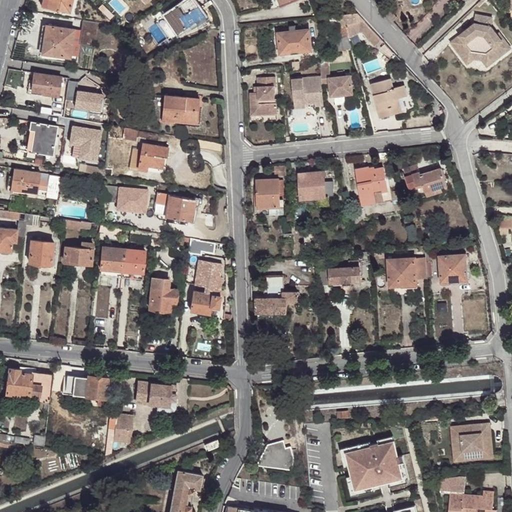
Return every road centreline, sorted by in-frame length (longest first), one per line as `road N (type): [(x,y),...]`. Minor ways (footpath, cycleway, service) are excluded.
road 1 (residential): [(503,347),(243,373)]
road 2 (residential): [(243,373),(0,345)]
road 3 (residential): [(234,155),(458,137)]
road 4 (residential): [(243,373),(234,155)]
road 5 (residential): [(458,137),(496,273),(503,347)]
road 6 (residential): [(354,0),(442,98),(458,137)]
road 7 (residential): [(234,155),(229,21),(217,0)]
road 8 (residential): [(243,373),(243,433),(213,511)]
